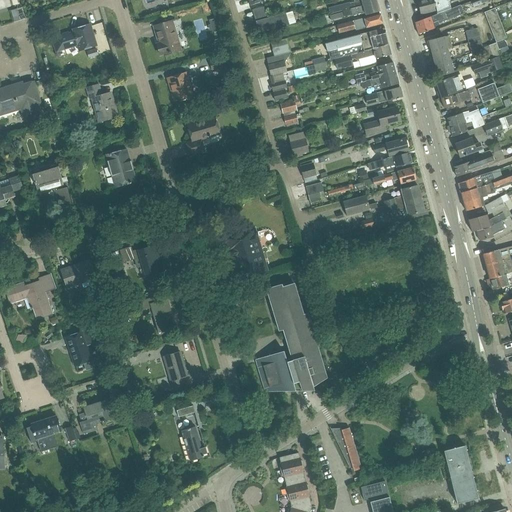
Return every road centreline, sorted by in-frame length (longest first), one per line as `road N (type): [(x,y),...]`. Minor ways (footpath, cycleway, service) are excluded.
road 1 (residential): [(264,452),(242,422),(174,203)]
road 2 (residential): [(174,203),(116,0)]
road 3 (residential): [(297,432),(477,328)]
road 4 (primary): [(444,185),(394,0)]
road 5 (residential): [(0,245),(37,247),(174,203)]
road 6 (primary): [(477,328),(444,185)]
